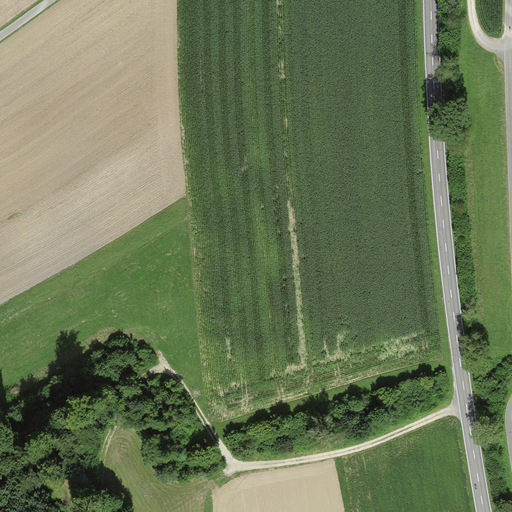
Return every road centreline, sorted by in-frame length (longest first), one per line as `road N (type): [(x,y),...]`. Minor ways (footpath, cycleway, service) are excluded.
road 1 (track): [(465,405),(340,453),(243,467),(229,459),(155,348),(133,334),(110,339),(0,408)]
road 2 (secondary): [(484,511),(440,189),(431,0)]
road 3 (track): [(164,362),(141,378),(107,440),(103,479),(91,494),(68,509),(48,470)]
